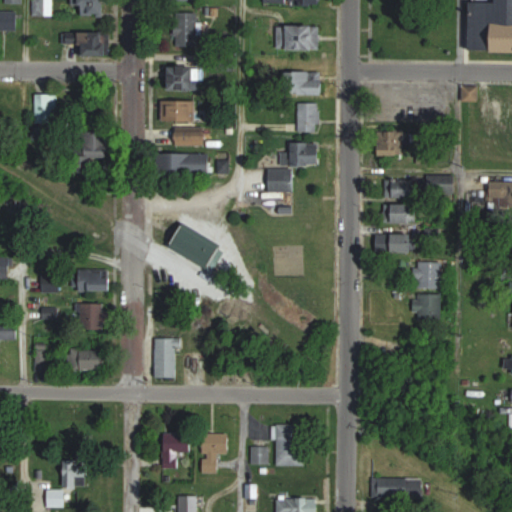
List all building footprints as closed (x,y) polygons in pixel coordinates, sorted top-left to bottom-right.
[(110,0),(75,0),(75,5),(82,5),(82,15),(110,15),(110,0)] [(511,0),(500,0),(500,1),(474,1),(473,51),(511,52),(511,0)] [(20,10),(0,9),(0,29),(20,29),(20,10)] [(200,46),(200,12),(176,12),(176,46),(200,46)] [(323,50),(323,24),(278,24),(279,50),(323,50)] [(79,36),(72,28),(63,36),(70,44),(79,36)] [(113,29),(82,29),(82,55),(113,55),(113,29)] [(173,65),(173,90),(201,90),(201,65),(173,65)] [(325,95),(325,71),(292,71),(292,95),(325,95)] [(480,100),(480,86),(465,86),(465,100),(480,100)] [(22,89),(0,89),(0,108),(9,108),(9,115),(22,115),(22,89)] [(59,122),(59,93),(37,93),(37,122),(59,122)] [(199,121),(199,100),(165,100),(165,121),(199,121)] [(298,102),(298,132),(323,132),(323,102),(298,102)] [(179,145),(209,145),(209,129),(179,129),(179,145)] [(409,129),(382,129),(382,155),(409,155),(409,129)] [(87,131),(88,159),(110,158),(109,130),(87,131)] [(325,164),(325,143),(294,143),(294,164),(325,164)] [(212,175),(212,152),(159,152),(159,175),(212,175)] [(272,169),(272,192),(297,192),(297,169),(272,169)] [(396,197),(418,197),(418,180),(396,180),(396,197)] [(505,209),(511,208),(511,181),(492,181),(492,198),(505,198),(505,209)] [(395,222),(417,222),(417,204),(395,204),(395,222)] [(226,244),(187,222),(174,247),(213,269),(226,244)] [(395,252),(418,252),(418,233),(395,233),(395,252)] [(0,276),(12,277),(12,255),(0,255),(0,276)] [(445,288),(445,261),(418,261),(418,288),(445,288)] [(114,290),(114,270),(83,270),(83,290),(114,290)] [(44,292),(62,291),(61,271),(43,272),(44,292)] [(418,320),(445,320),(445,293),(418,293),(418,320)] [(108,329),(108,303),(80,303),(80,329),(108,329)] [(8,338),(20,338),(19,321),(0,321),(0,367),(8,367),(8,338)] [(53,338),(37,338),(37,371),(53,371),(53,338)] [(158,377),(180,377),(180,338),(158,338),(158,377)] [(74,347),(74,369),(108,369),(108,347),(74,347)] [(305,465),(305,423),(280,423),(280,465),(305,465)] [(181,451),(193,451),(193,432),(166,432),(166,467),(181,467),(181,451)] [(232,432),(205,432),(205,472),(221,472),(221,452),(232,452),(232,432)] [(255,446),(255,463),(272,463),(272,446),(255,446)] [(90,486),(90,470),(73,470),(73,485),(90,486)] [(376,477),(376,499),(425,499),(425,478),(376,477)] [(201,511),(201,494),(179,494),(179,511),(201,511)] [(322,511),(322,496),(279,496),(278,511),(322,511)]
